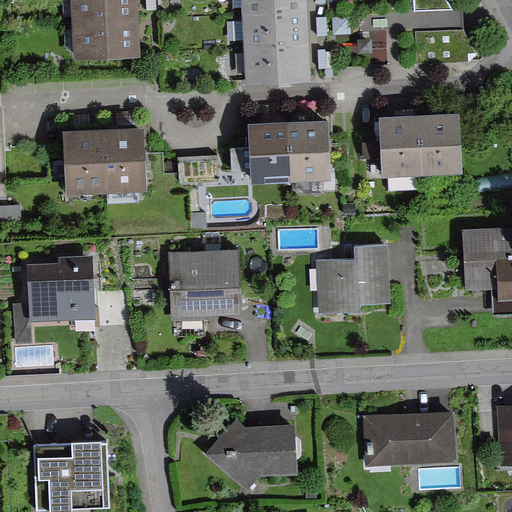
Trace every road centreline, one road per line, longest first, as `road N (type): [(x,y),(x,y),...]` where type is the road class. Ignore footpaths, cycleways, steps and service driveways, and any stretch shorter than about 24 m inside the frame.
road 1 (residential): [(511,50),(466,79),(409,91),(18,103)]
road 2 (residential): [(511,368),(146,385)]
road 3 (residential): [(146,385),(0,393)]
road 4 (residential): [(146,385),(162,511)]
